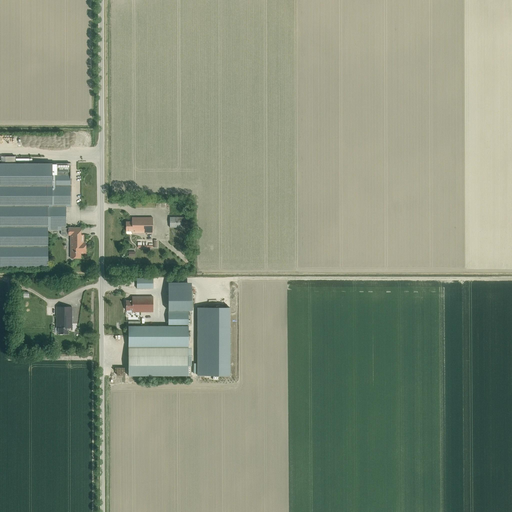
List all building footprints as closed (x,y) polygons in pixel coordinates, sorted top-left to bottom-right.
[(0,163),(0,267),(48,267),(48,230),(61,230),(61,235),(68,235),(68,228),(65,228),(65,227),(66,227),(66,206),(70,206),(70,164),(15,164),(15,157),(5,157),(5,156),(2,156),(2,164),(0,163)] [(170,228),(188,228),(188,217),(170,217),(170,228)] [(131,233),(152,233),(152,218),(131,218),(131,222),(125,222),(125,231),(131,231),(131,233)] [(70,235),(70,258),(80,258),(80,254),(85,254),(85,243),(83,243),(83,235),(80,235),(80,228),(68,228),(68,235),(70,235)] [(136,289),(153,289),(153,279),(136,279),(136,289)] [(191,311),(191,291),(168,291),(168,311),(191,311)] [(132,312),(153,312),(153,297),(132,297),(132,301),(126,301),(126,311),(132,311),(132,312)] [(72,328),(72,307),(56,307),(56,328),(58,328),(58,334),(68,334),(68,328),(72,328)] [(229,376),(229,308),(207,308),(207,376),(229,376)] [(168,326),(128,326),(128,347),(188,347),(188,312),(168,312),(168,326)] [(128,356),(128,376),(188,376),(188,366),(191,366),(191,356),(128,356)]
